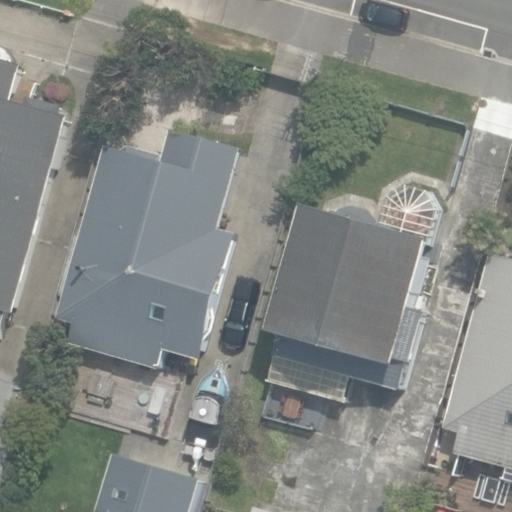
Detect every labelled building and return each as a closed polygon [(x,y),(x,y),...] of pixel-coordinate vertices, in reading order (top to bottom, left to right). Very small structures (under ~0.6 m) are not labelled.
[(18,100),(28,64),(17,61),(16,56),(13,51),(8,45),(0,41),(0,342),(4,344),(13,310),(21,312),(74,116),(67,115),(70,105),(36,96),(34,104),(18,100)] [(59,337),(166,370),(173,349),(207,360),(243,235),(226,229),(248,149),(177,130),(170,155),(137,145),(127,150),(112,145),(59,337)] [(439,240),(434,239),(444,209),(434,190),(413,184),(393,194),(384,225),(311,205),(276,331),(286,333),(272,381),(351,402),(358,377),(408,390),(415,362),(419,360),(432,311),(420,308),(432,264),(437,265),(444,243),(438,242),(439,240)] [(465,432),(459,453),(510,467),(506,479),(511,480),(511,256),(494,263),(449,427),(465,432)] [(0,511),(1,511),(22,432),(10,428),(22,381),(5,377),(7,371),(0,368),(0,511)] [(191,511),(201,481),(141,463),(125,511),(191,511)]
